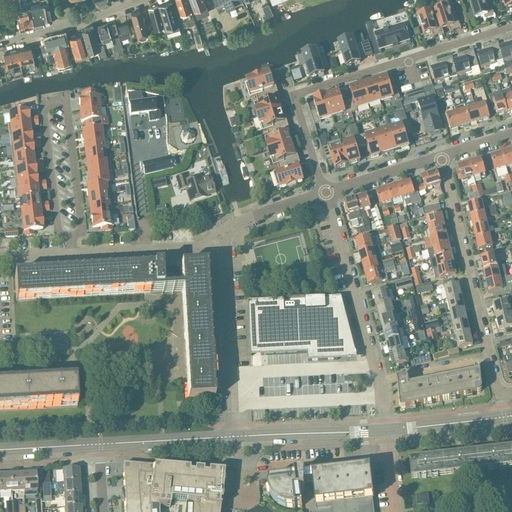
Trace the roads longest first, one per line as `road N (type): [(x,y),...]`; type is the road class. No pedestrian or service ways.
road 1 (residential): [(71,237),(58,230),(41,105),(65,102),(81,227)]
road 2 (residential): [(385,430),(325,192)]
road 3 (residential): [(500,393),(440,161)]
road 4 (residential): [(407,58),(290,95),(325,192)]
road 5 (residential): [(230,439),(225,248)]
road 6 (residential): [(177,349),(167,362),(0,370)]
road 7 (tertiary): [(230,439),(385,430)]
road 8 (residential): [(73,256),(225,248)]
road 9 (tertiary): [(133,0),(0,41)]
road 10 (tertiary): [(99,446),(230,439)]
road 11 (residential): [(225,248),(228,226),(325,192)]
road 12 (residential): [(266,467),(388,454)]
